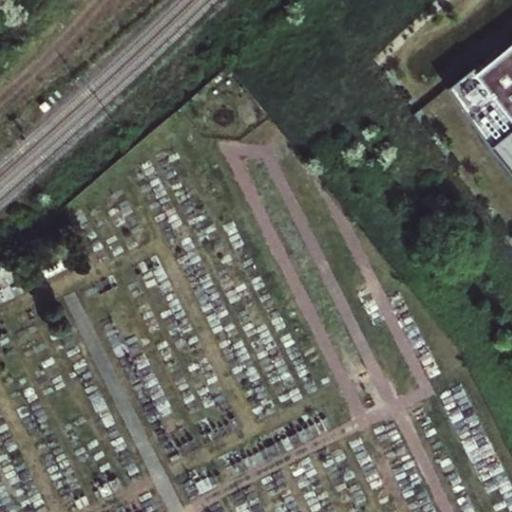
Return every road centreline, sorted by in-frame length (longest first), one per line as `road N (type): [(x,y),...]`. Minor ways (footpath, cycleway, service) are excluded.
road 1 (track): [(176,511),(66,288)]
road 2 (track): [(100,0),(0,98)]
